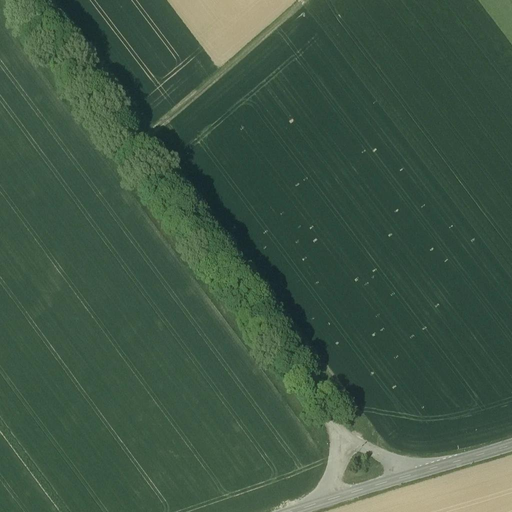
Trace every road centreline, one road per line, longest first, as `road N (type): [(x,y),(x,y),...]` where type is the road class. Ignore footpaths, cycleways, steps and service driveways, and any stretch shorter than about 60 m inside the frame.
road 1 (unclassified): [(12,0),(332,428)]
road 2 (track): [(125,151),(302,0)]
